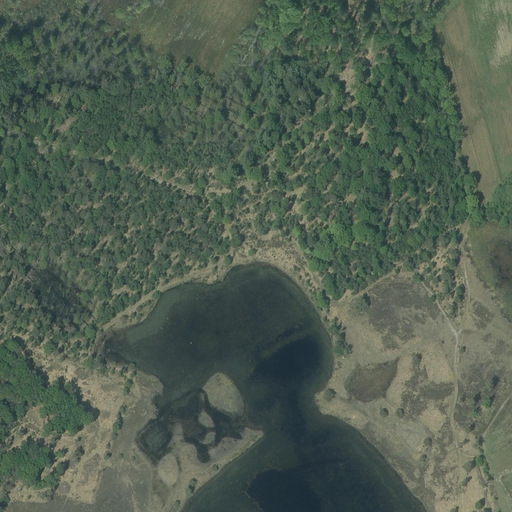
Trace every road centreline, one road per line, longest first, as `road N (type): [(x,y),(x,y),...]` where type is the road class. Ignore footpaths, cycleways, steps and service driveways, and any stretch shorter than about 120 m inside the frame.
road 1 (track): [(457,453),(454,332),(468,296),(459,247),(434,245),(338,304),(245,186)]
road 2 (track): [(245,186),(439,0)]
road 3 (track): [(418,20),(469,212),(459,247)]
road 4 (track): [(31,142),(223,194)]
